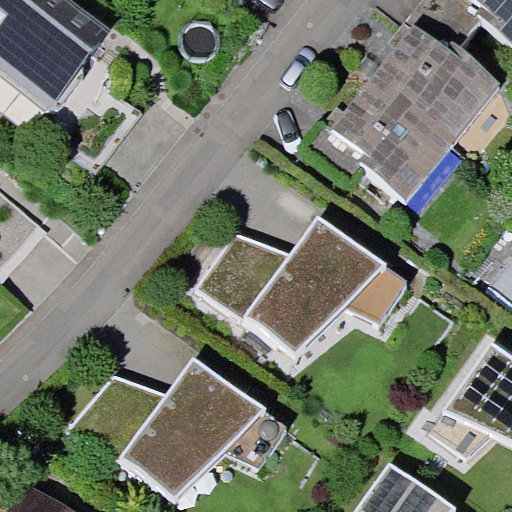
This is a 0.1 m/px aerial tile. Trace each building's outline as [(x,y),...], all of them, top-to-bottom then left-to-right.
[(0,0),(0,81),(43,115),(78,71),(98,45),(40,0),(0,0)] [(511,0),(429,0),(424,6),(471,44),(484,29),(511,51),(511,0)] [(471,44),(424,6),(404,31),(415,41),(376,89),(445,144),(492,87),(458,60),(471,44)] [(132,113),(78,71),(43,115),(31,130),(86,173),(132,113)] [(326,127),(306,153),(353,191),(365,175),(399,202),(445,144),(376,89),(338,137),(326,127)] [(0,268),(36,231),(0,196),(0,268)] [(387,263),(317,214),(290,255),(235,233),(194,288),(240,319),(244,314),(296,354),(344,308),(377,322),(407,282),(384,265),(387,263)] [(511,358),(490,343),(428,431),(460,454),(488,427),(511,438),(511,358)] [(163,393),(112,375),(70,432),(120,457),(180,503),(224,452),(261,467),(285,427),(261,412),(266,407),(192,359),(163,393)] [(453,511),(387,465),(353,511),(453,511)]
